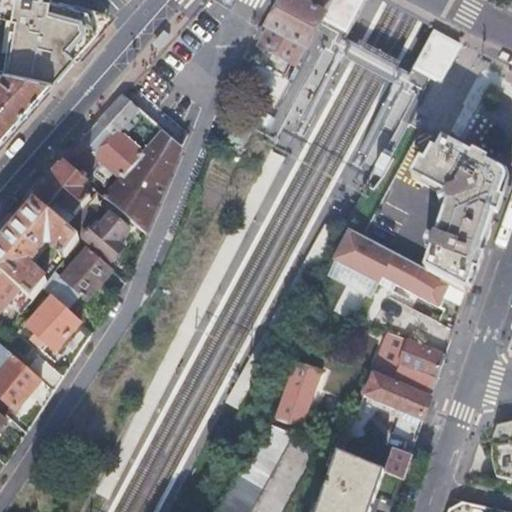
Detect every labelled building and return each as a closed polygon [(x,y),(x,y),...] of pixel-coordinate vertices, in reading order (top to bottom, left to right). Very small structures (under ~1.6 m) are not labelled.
[(0,0),(0,69),(6,71),(56,82),(113,18),(47,3),(47,0),(0,0)] [(305,52),(310,42),(319,25),(321,22),(322,19),(332,1),(332,0),(279,0),(278,3),(274,11),(263,30),(267,32),(261,45),(298,65),(305,52)] [(322,19),(321,22),(348,36),(367,0),(332,0),(332,1),(322,19)] [(451,40),(435,32),(416,65),(414,70),(430,79),(436,82),(441,85),(463,47),(457,44),(451,40)] [(6,71),(0,77),(0,145),(56,82),(6,71)] [(97,161),(105,168),(97,176),(97,182),(100,187),(103,187),(106,187),(108,186),(116,177),(121,182),(105,201),(147,235),(186,133),(159,112),(128,87),(103,116),(92,129),(61,165),(81,181),(97,161)] [(270,124),(274,118),(259,110),(252,124),(267,131),(270,124)] [(444,209),(423,270),(466,293),(502,187),(503,183),(503,180),(502,178),(499,175),(441,144),(435,155),(431,152),(423,166),(418,163),(409,179),(441,198),(444,209)] [(271,150),(95,489),(107,495),(285,157),(271,150)] [(387,157),(380,154),(372,168),(379,172),(386,175),(393,161),(387,157)] [(28,201),(32,205),(66,233),(91,203),(81,194),(88,186),(81,181),(61,165),(28,201)] [(32,205),(0,241),(0,278),(18,294),(33,308),(43,296),(52,284),(38,273),(33,274),(31,266),(40,264),(49,253),(54,251),(69,263),(80,248),(81,246),(66,233),(32,205)] [(98,254),(113,266),(126,251),(120,247),(127,239),(131,234),(108,214),(84,243),(98,254)] [(320,226),(223,403),(239,414),(337,234),(320,226)] [(423,270),(359,237),(345,229),(329,260),(332,262),(376,286),(380,279),(456,321),(466,293),(423,270)] [(132,244),(127,239),(120,247),(126,251),(132,244)] [(93,260),(108,272),(113,266),(98,254),(93,260)] [(93,260),(88,255),(66,281),(74,287),(82,294),(91,301),(112,276),(108,272),(93,260)] [(0,315),(18,294),(0,278),(0,315)] [(52,284),(43,296),(53,303),(61,293),(52,284)] [(77,299),(82,294),(74,287),(70,292),(77,299)] [(57,357),(82,328),(53,304),(28,333),(39,342),(49,350),(57,357)] [(444,357),(389,334),(361,396),(407,417),(418,422),(421,423),(444,357)] [(43,356),(49,350),(39,342),(34,349),(43,356)] [(1,350),(0,351),(0,375),(1,376),(0,377),(0,402),(14,415),(28,398),(44,412),(54,396),(29,374),(1,350)] [(40,361),(29,374),(54,396),(64,381),(40,361)] [(300,364),(276,421),(303,433),(327,376),(300,364)] [(416,428),(418,422),(407,417),(404,422),(416,428)] [(511,420),(495,423),(492,433),(489,439),(488,447),(488,454),(490,462),(495,477),(511,480),(511,420)] [(250,511),(291,436),(261,424),(215,511),(250,511)] [(391,449),(382,474),(401,482),(410,456),(391,449)] [(369,511),(382,474),(336,455),(316,511),(369,511)] [(447,511),(485,511),(486,509),(462,502),(447,511)]
